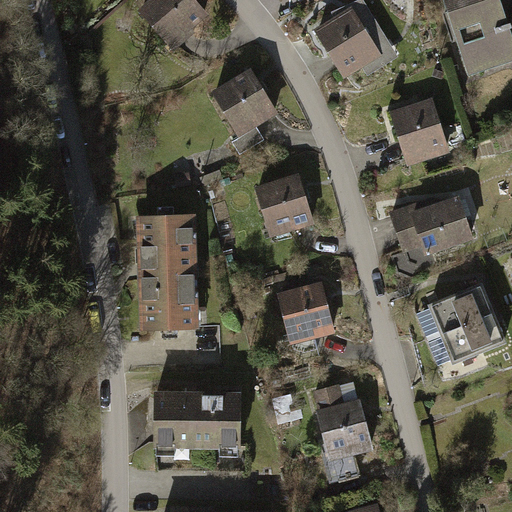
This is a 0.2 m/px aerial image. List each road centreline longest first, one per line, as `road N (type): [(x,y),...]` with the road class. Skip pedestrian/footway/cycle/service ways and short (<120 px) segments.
road 1 (residential): [(244,0),(310,94),(334,149),(431,511)]
road 2 (residential): [(38,0),(107,327),(114,511)]
